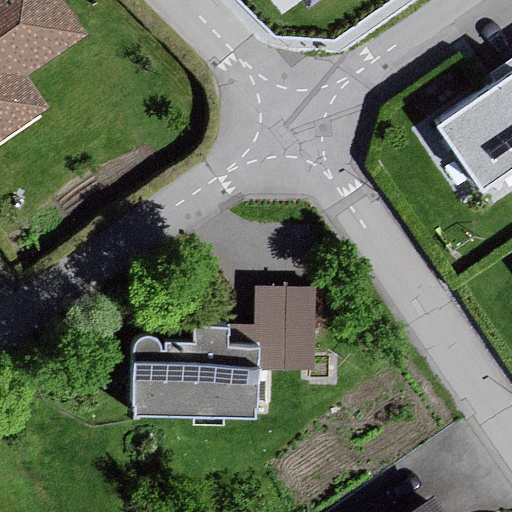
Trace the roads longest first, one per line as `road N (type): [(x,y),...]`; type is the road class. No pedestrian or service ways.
road 1 (residential): [(300,125),(511,435)]
road 2 (residential): [(300,125),(0,339)]
road 3 (residential): [(481,0),(300,125)]
road 4 (residential): [(173,0),(300,125)]
